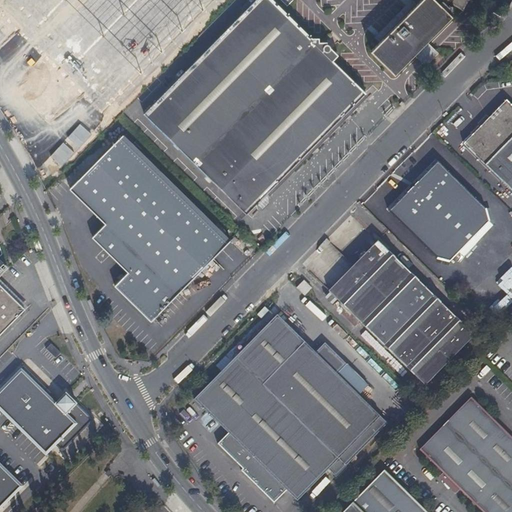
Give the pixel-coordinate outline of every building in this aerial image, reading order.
[(0,0),(0,18),(99,116),(213,0),(0,0)] [(247,214),(366,92),(271,0),(254,0),(183,73),(180,70),(175,76),(178,79),(144,113),(247,214)] [(436,0),(420,0),(371,50),(395,74),(452,15),(436,0)] [(511,105),(506,100),(463,144),(511,191),(511,105)] [(221,231),(123,134),(70,188),(105,223),(92,237),(128,272),(124,276),(122,274),(117,278),(119,280),(115,285),(151,321),(213,258),(204,249),(221,231)] [(404,196),(389,211),(435,255),(436,254),(443,262),(477,227),(470,219),(484,205),(439,160),(416,184),(414,182),(409,182),(402,190),(402,194),(404,196)] [(230,240),(221,231),(204,249),(213,258),(230,240)] [(378,241),(328,291),(425,386),(474,336),(378,241)] [(0,261),(0,336),(25,311),(0,286),(0,277),(8,269),(0,261)] [(312,288),(304,281),(297,288),(305,296),(312,288)] [(262,319),(269,311),(265,307),(258,315),(262,319)] [(359,395),(368,386),(325,343),(315,353),(277,315),(194,400),(228,433),(218,444),(243,469),(241,471),(274,503),(287,490),(297,501),(339,459),(346,466),(387,423),(359,395)] [(75,426),(19,371),(0,389),(0,413),(44,457),(75,426)] [(472,397),(420,450),(431,461),(440,470),(443,473),(445,471),(462,488),(460,490),(463,493),(482,511),(511,511),(511,436),(510,439),(493,422),(495,420),(492,417),(483,408),(472,397)] [(0,510),(24,487),(0,464),(0,510)] [(343,511),(427,511),(385,470),(343,511)]
